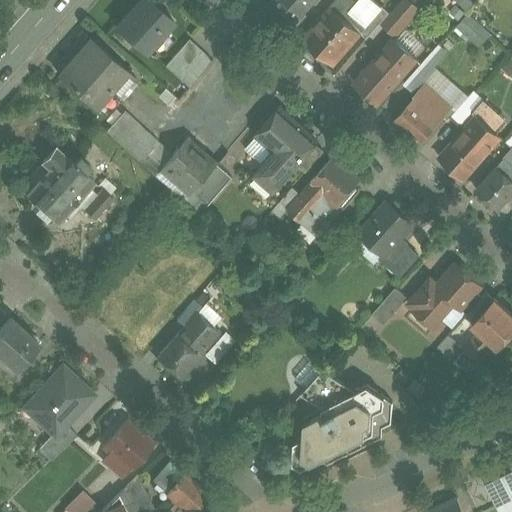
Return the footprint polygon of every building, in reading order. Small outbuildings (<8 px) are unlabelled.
[(174,20),(152,0),(138,0),(116,24),(146,51),(174,20)] [(272,0),(268,5),(292,25),(306,9),(304,8),(311,0),(272,0)] [(353,0),(337,0),(305,37),(334,64),(362,32),(361,31),(346,18),(358,4),(353,0)] [(410,0),(400,0),(389,13),(382,22),(397,35),(420,9),(410,0)] [(410,0),(420,9),(428,0),(410,0)] [(381,7),(361,31),(362,32),(364,30),(370,35),(382,22),(389,13),(381,7)] [(491,34),(469,14),(459,25),(471,36),(481,26),(490,34),(486,39),(491,34)] [(137,77),(92,37),(69,63),(71,65),(63,74),(61,72),(60,73),(105,113),(137,77)] [(189,37),(165,65),(190,87),(198,78),(186,67),(202,49),(189,37)] [(394,39),(356,82),(378,102),(417,58),(394,39)] [(214,60),(202,49),(186,67),(198,78),(214,60)] [(434,51),(422,66),(430,73),(442,59),(434,51)] [(511,79),(511,58),(502,66),(511,79)] [(427,85),(418,94),(420,96),(399,119),(421,139),(443,114),(451,106),(427,85)] [(456,111),(451,116),(462,126),(475,112),(486,100),(475,89),(456,111)] [(456,111),(451,106),(443,114),(449,119),(451,116),(456,111)] [(307,131),(280,107),(257,133),(276,151),(257,172),(275,188),(297,164),(316,143),(317,141),(317,140),(315,142),(305,133),(307,131)] [(149,133),(124,110),(106,130),(131,154),(149,133)] [(501,136),(475,112),(462,126),(465,129),(440,156),(464,177),(501,136)] [(149,133),(131,154),(141,162),(148,154),(159,142),(149,133)] [(162,166),(155,175),(185,201),(194,191),(218,163),(188,137),(162,166)] [(316,143),(297,164),(306,172),(325,151),(316,143)] [(74,163),(55,147),(42,161),(50,168),(28,192),(40,202),(35,208),(45,217),(50,211),(59,219),(65,213),(69,217),(93,190),(89,186),(94,181),(84,172),(91,165),(80,156),(74,163)] [(506,159),(479,189),(500,208),(511,194),(511,150),(506,158),(506,159)] [(162,166),(148,154),(141,162),(155,175),(162,166)] [(301,194),(288,209),(319,236),(356,193),(352,189),(360,179),(334,156),(301,194)] [(218,163),(194,191),(210,203),(233,177),(218,163)] [(106,178),(99,186),(103,190),(87,209),(96,217),(114,198),(110,194),(116,187),(106,178)] [(293,187),(273,210),(281,217),(288,209),(301,194),(293,187)] [(414,224),(390,203),(364,233),(394,260),(390,265),(402,275),(421,254),(402,238),(414,224)] [(456,263),(437,284),(431,279),(410,302),(425,316),(429,311),(438,319),(454,301),(461,308),(476,291),(481,285),(456,263)] [(396,287),(372,314),(384,325),(408,298),(396,287)] [(211,297),(205,291),(196,301),(202,306),(211,297)] [(476,291),(461,308),(468,314),(473,308),(482,297),(476,291)] [(482,297),(473,308),(481,314),(496,298),(488,291),(482,297)] [(511,331),(511,311),(496,298),(481,314),(474,323),(480,329),(464,347),(466,350),(480,362),(497,343),(500,346),(511,331)] [(194,299),(175,320),(183,327),(198,309),(199,310),(202,306),(196,301),(194,299)] [(199,310),(198,309),(183,327),(157,356),(157,357),(157,359),(158,360),(167,367),(167,368),(169,369),(172,365),(183,375),(222,330),(199,310)] [(38,340),(9,315),(0,325),(0,352),(16,366),(38,340)] [(464,347),(449,335),(439,346),(456,361),(466,350),(464,347)] [(312,362),(308,362),(296,376),(296,381),(306,389),(322,371),(312,362)] [(65,366),(52,380),(50,379),(29,402),(42,413),(38,418),(53,431),(56,434),(66,423),(94,393),(65,366)] [(356,390),(322,370),(306,389),(302,394),(322,406),(356,390)] [(356,390),(322,406),(321,412),(304,420),(303,436),(294,441),(293,460),(302,465),(319,457),(328,463),(381,436),(381,424),(390,420),(391,400),(368,384),(356,390)] [(128,422),(107,444),(115,452),(108,459),(124,474),(152,445),(128,422)] [(66,423),(56,434),(53,431),(39,447),(52,458),(77,433),(66,423)] [(511,511),(511,463),(487,476),(504,511),(511,511)] [(192,511),(210,493),(184,471),(180,475),(168,464),(156,478),(169,489),(165,492),(187,511),(192,511)] [(99,511),(152,511),(157,510),(139,473),(102,509),(99,511)] [(99,511),(102,509),(85,491),(67,508),(71,511),(99,511)] [(465,511),(458,498),(429,511),(465,511)]
